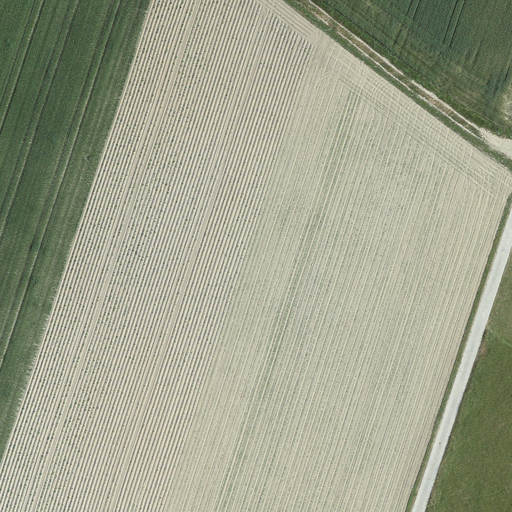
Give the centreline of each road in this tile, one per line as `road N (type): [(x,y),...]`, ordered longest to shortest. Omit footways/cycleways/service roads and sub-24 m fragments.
road 1 (track): [(419,511),(511,229)]
road 2 (track): [(511,147),(484,135),(301,0)]
